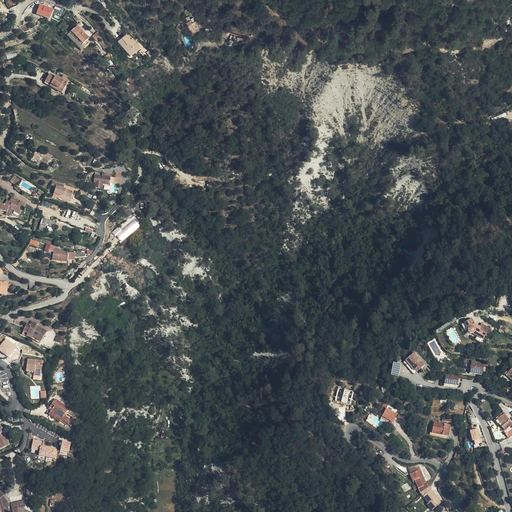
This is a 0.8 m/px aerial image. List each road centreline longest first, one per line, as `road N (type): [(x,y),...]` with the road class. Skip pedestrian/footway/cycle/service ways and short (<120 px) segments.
road 1 (residential): [(458,511),(436,463),(398,457),(356,428),(346,435),(390,511)]
road 2 (residential): [(511,404),(487,395),(473,400),(509,511)]
road 3 (residential): [(0,322),(67,290),(64,282),(19,274),(0,255)]
